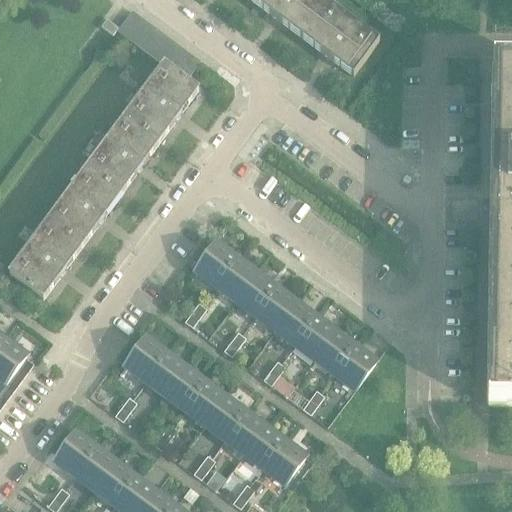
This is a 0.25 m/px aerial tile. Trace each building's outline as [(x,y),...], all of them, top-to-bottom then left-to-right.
[(326,5),(319,0),(249,0),(249,2),(300,40),(326,5)] [(379,44),(326,5),(300,40),(353,79),(379,44)] [(132,14),(122,27),(117,34),(126,41),(141,21),(132,14)] [(106,21),(100,29),(112,38),(118,31),(106,21)] [(141,21),(126,41),(136,48),(151,28),(141,21)] [(151,28),(136,48),(146,55),(160,36),(151,28)] [(160,36),(146,55),(155,62),(170,43),(160,36)] [(170,43),(155,62),(163,69),(165,70),(180,50),(170,43)] [(180,50),(165,70),(175,77),(189,57),(180,50)] [(189,57),(175,77),(184,84),(185,83),(185,84),(199,65),(189,57)] [(163,69),(124,121),(158,147),(198,93),(185,84),(185,83),(184,84),(175,77),(165,70),(163,69)] [(511,70),(494,71),(489,408),(511,408),(511,70)] [(124,121),(85,174),(119,199),(158,147),(124,121)] [(85,174),(47,226),(81,251),(119,199),(85,174)] [(43,302),(59,280),(81,251),(47,226),(9,277),(43,302)] [(197,275),(217,290),(236,264),(216,249),(197,275)] [(256,279),(236,264),(217,290),(237,305),(256,279)] [(276,293),(256,279),(237,305),(257,319),(276,293)] [(295,308),(276,293),(257,319),(276,333),(295,308)] [(198,307),(191,316),(199,321),(206,312),(198,307)] [(315,323),(295,308),(276,333),(296,348),(315,323)] [(191,316),(184,325),(192,331),(199,321),(191,316)] [(334,337),(315,323),(296,348),(315,363),(334,337)] [(237,336),(231,345),(239,350),(245,342),(237,336)] [(354,352),(334,337),(315,363),(335,377),(354,352)] [(127,370),(147,385),(166,359),(146,344),(127,370)] [(24,360),(4,345),(0,351),(0,381),(5,386),(24,360)] [(231,345),(224,354),(231,360),(239,350),(231,345)] [(374,366),(354,352),(335,377),(355,392),(374,366)] [(186,373),(166,359),(147,385),(166,399),(186,373)] [(277,365),(270,374),(278,380),(285,371),(277,365)] [(205,388),(186,373),(166,399),(186,414),(205,388)] [(278,380),(270,374),(263,384),(271,389),(278,380)] [(224,402),(205,388),(186,414),(205,428),(224,402)] [(316,394),(309,404),(317,409),(324,400),(316,394)] [(128,401),(121,411),(129,416),(136,407),(128,401)] [(245,417),(224,402),(205,428),(225,443),(245,417)] [(317,409),(309,404),(302,413),(310,419),(317,409)] [(129,416),(121,411),(115,419),(122,425),(129,416)] [(264,431),(245,417),(225,443),(244,457),(264,431)] [(168,430),(161,440),(168,445),(175,436),(168,430)] [(284,446),(264,431),(244,457),(264,472),(284,446)] [(56,464),(77,479),(96,454),(75,438),(56,464)] [(161,440),(154,449),(162,454),(168,445),(161,440)] [(304,461),(284,446),(264,472),(284,487),(304,461)] [(116,468),(96,454),(77,479),(97,494),(116,468)] [(207,459),(200,469),(207,475),(215,465),(207,459)] [(135,483),(116,468),(97,494),(116,508),(135,483)] [(207,475),(200,469),(193,478),(201,483),(207,475)] [(143,511),(155,497),(135,483),(116,508),(120,511),(143,511)] [(246,488),(239,498),(247,504),(254,494),(246,488)] [(61,492),(54,502),(61,507),(69,497),(61,492)] [(174,511),(155,497),(143,511),(174,511)] [(240,511),(247,504),(239,498),(232,507),(238,511),(240,511)] [(57,511),(61,507),(54,502),(47,510),(49,511),(57,511)]
